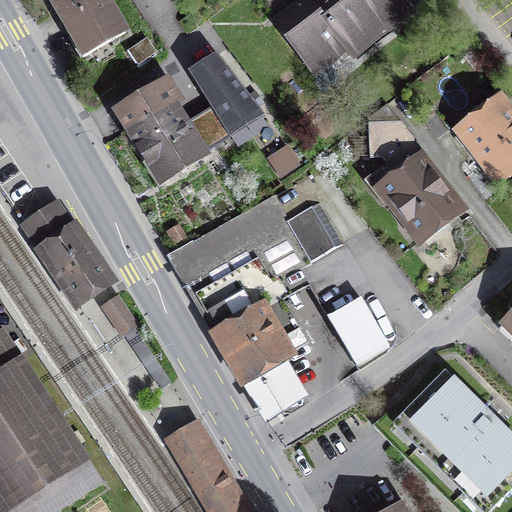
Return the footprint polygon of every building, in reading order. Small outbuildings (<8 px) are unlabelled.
[(57,0),(52,3),(84,57),(125,33),(105,0),(57,0)] [(333,58),(344,49),(350,57),(408,12),(398,0),(303,0),(273,24),(313,74),(333,58)] [(192,128),(207,153),(264,117),(216,55),(192,70),(215,106),(198,117),(201,122),(192,128)] [(497,93),(504,102),(511,96),(511,87),(509,84),(497,93)] [(121,115),(163,181),(207,153),(192,128),(165,87),(121,115)] [(465,130),(502,179),(511,171),(511,120),(499,104),(465,130)] [(433,107),(420,117),(436,138),(450,128),(433,107)] [(402,125),(375,126),(370,129),(372,158),(406,156),(406,140),(402,141),(402,125)] [(271,160),(282,177),(298,165),(287,149),(271,160)] [(390,209),(419,245),(464,209),(423,158),(384,190),(396,205),(390,209)] [(173,256),(246,380),(286,357),(261,314),(262,307),(255,296),(310,264),(356,343),(346,349),(359,370),(388,353),(376,333),(394,323),(308,177),(173,256)] [(72,235),(55,210),(28,228),(46,253),(44,254),(78,303),(91,294),(107,282),(74,234),(72,235)] [(137,326),(118,299),(105,308),(118,326),(116,327),(122,337),(137,326)] [(511,315),(503,325),(511,332),(511,315)] [(170,375),(137,327),(127,334),(159,382),(170,375)] [(0,511),(57,511),(103,483),(2,330),(0,331),(0,511)] [(407,429),(482,503),(497,488),(506,496),(511,490),(511,438),(491,418),(445,373),(413,405),(422,413),(407,429)] [(196,428),(168,444),(207,511),(244,511),(229,485),(196,428)]
